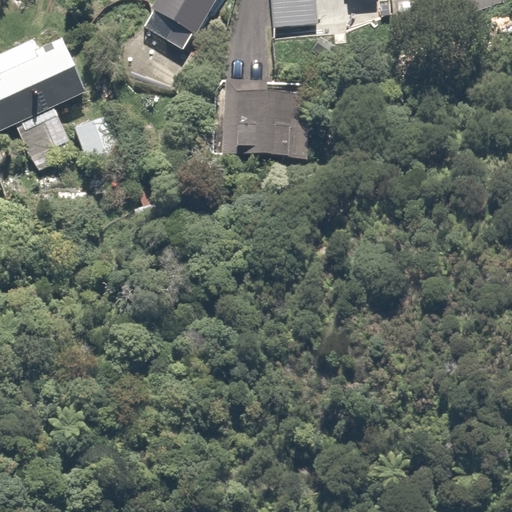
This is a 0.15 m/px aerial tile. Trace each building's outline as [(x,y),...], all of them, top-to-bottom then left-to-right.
[(197,0),(136,0),(104,45),(144,74),(197,0)] [(268,0),(227,0),(228,59),(269,58),(268,0)] [(511,1),(511,0),(455,0),(461,19),(511,2),(511,1)] [(0,132),(66,103),(43,52),(22,61),(17,51),(0,58),(0,132)] [(274,112),(193,110),(191,181),(272,184),(274,112)] [(116,113),(74,129),(91,172),(132,156),(116,113)] [(16,136),(0,141),(0,184),(31,173),(16,136)] [(78,144),(36,148),(39,183),(81,179),(78,144)]
